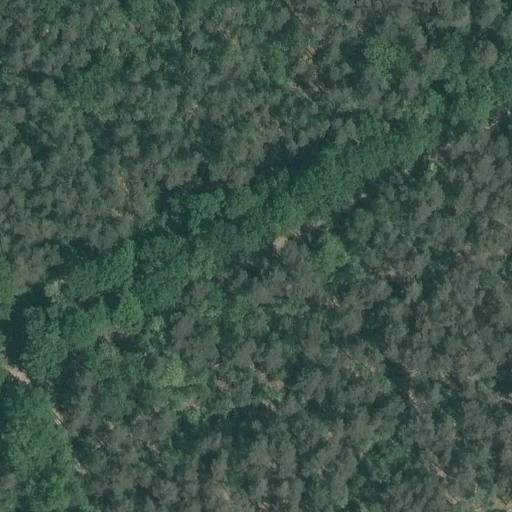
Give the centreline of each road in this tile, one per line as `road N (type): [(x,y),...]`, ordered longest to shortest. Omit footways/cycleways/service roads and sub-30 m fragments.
road 1 (track): [(33,377),(511,101)]
road 2 (unknown): [(91,511),(33,377)]
